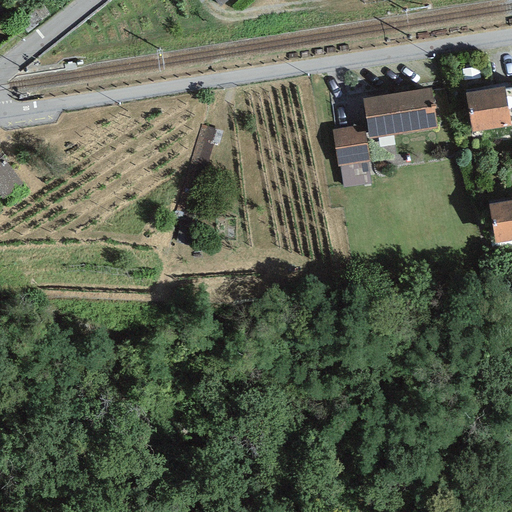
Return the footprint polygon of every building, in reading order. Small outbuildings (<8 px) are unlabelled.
[(504,87),(465,93),(471,133),(510,127),(510,124),(511,123),(511,89),(504,91),(504,87)] [(362,98),(368,138),(437,129),(431,88),(362,98)] [(363,126),(332,131),(338,167),(339,166),(343,187),(370,182),(367,163),(369,163),(363,126)] [(0,196),(2,199),(22,184),(0,153),(0,196)] [(511,200),(489,204),(495,244),(511,241),(511,200)]
